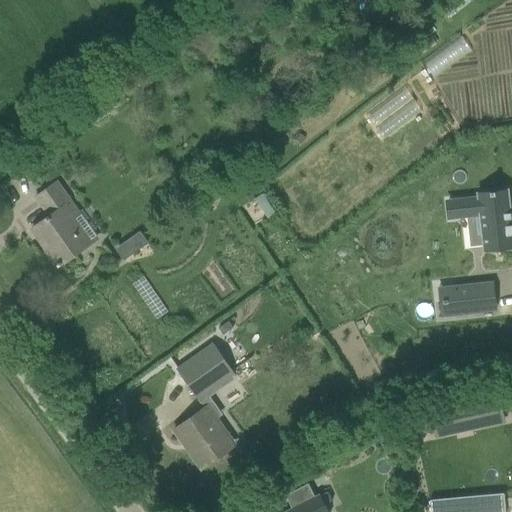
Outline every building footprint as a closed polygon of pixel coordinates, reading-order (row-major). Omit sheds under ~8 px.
[(82,104),(96,121),(127,101),(115,83),(82,104)] [(50,248),(46,251),(58,267),(84,248),(66,223),(73,219),(65,207),(71,203),(56,182),(35,197),(49,217),(35,227),(50,248)] [(477,198),(463,199),(465,218),(479,216),(482,246),(483,252),(511,248),(511,222),(511,223),(510,213),(507,191),(477,194),(477,198)] [(115,248),(124,260),(149,240),(140,229),(115,248)] [(455,301),(439,303),(440,319),(476,315),(473,284),(453,286),(455,301)] [(233,328),(228,322),(219,328),(224,334),(233,328)] [(213,346),(178,370),(198,398),(232,374),(213,346)] [(483,400),(425,412),(430,437),(488,425),(483,400)] [(188,450),(202,469),(231,448),(203,409),(174,430),(183,443),(186,441),(191,448),(188,450)] [(327,493),(320,496),(325,506),(331,502),(327,493)] [(328,511),(325,506),(320,496),(319,495),(285,511),(328,511)]
